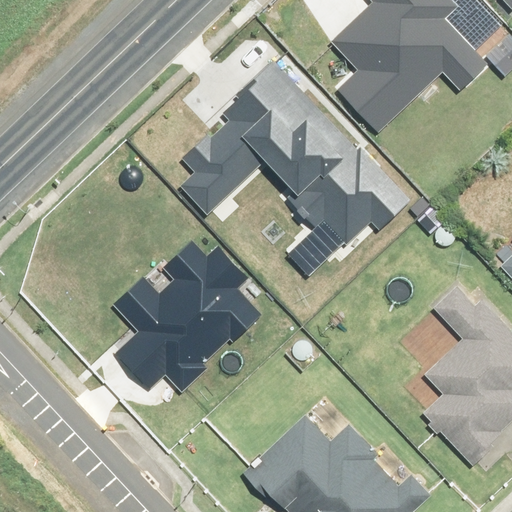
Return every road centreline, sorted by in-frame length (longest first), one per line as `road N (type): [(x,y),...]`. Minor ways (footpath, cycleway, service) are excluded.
road 1 (secondary): [(0,170),(181,0)]
road 2 (tertiary): [(0,351),(148,511)]
